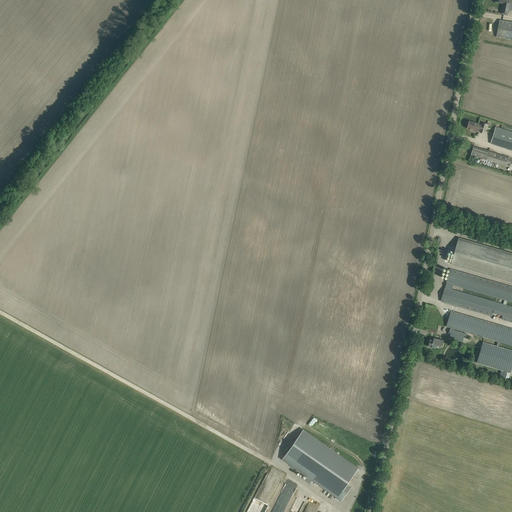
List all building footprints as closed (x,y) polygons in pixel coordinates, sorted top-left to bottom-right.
[(498,0),(498,2),(503,3),(502,10),(501,14),(508,15),(509,10),(511,10),(511,0),(509,0),(498,0)] [(496,37),(511,39),(511,22),(499,20),(496,37)] [(477,129),(480,130),(480,132),(485,134),(487,124),(483,123),(482,125),(478,124),(479,124),(469,121),(467,128),(472,130),(472,131),(476,132),(477,129)] [(491,143),(511,149),(511,131),(496,127),(491,143)] [(509,157),(474,146),(471,155),(506,166),(509,157)] [(511,253),(459,238),(452,264),(511,281),(511,253)] [(511,321),(511,287),(505,285),(455,270),(450,269),(446,283),(447,283),(445,287),(441,301),(446,302),(492,316),(493,312),(503,315),(502,319),(511,321)] [(500,342),(511,345),(511,329),(451,311),(446,326),(450,327),(449,332),(451,333),(449,338),(463,341),(465,333),(454,330),(454,328),(498,341),(497,346),(483,342),(477,363),(510,372),(511,367),(511,350),(499,346),(500,342)] [(428,346),(435,348),(436,343),(443,345),(444,340),(434,338),(434,340),(430,339),(428,346)] [(313,480),(342,500),(351,487),(347,484),(358,469),(303,430),(283,459),(307,476),(305,479),(310,483),(313,480)]
